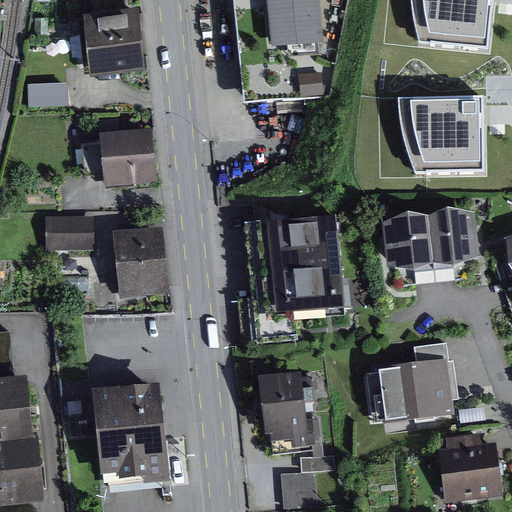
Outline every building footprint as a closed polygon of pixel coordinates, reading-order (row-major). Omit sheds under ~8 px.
[(133,0),(69,0),(69,21),(85,20),(84,12),(134,7),(133,0)] [(233,0),(244,107),(330,98),(348,0),(320,0),(326,48),(270,53),(264,0),(233,0)] [(264,0),(270,53),(326,48),(320,0),(264,0)] [(492,0),(410,0),(414,22),(420,41),(487,48),(492,0)] [(91,75),(146,69),(139,6),(134,7),(84,12),(85,20),(91,75)] [(67,85),(28,86),(28,110),(67,109),(67,85)] [(483,97),(397,98),(401,132),(407,153),(415,171),(483,172),(483,97)] [(158,186),(152,132),(99,137),(105,191),(158,186)] [(480,260),(474,217),(448,213),(429,220),(434,272),(454,271),(480,260)] [(434,272),(429,220),(408,216),(383,226),(388,271),(414,276),(434,272)] [(95,218),(46,220),(47,252),(96,250),(95,218)] [(345,317),(335,219),(257,226),(266,325),(296,322),(345,317)] [(257,226),(244,227),(251,300),(237,302),(241,344),(257,342),(257,346),(298,342),(296,322),(266,325),(257,226)] [(170,296),(163,230),(113,235),(120,302),(170,296)] [(10,334),(0,334),(0,382),(16,381),(10,334)] [(385,422),(386,427),(456,418),(454,403),(458,403),(453,363),(450,363),(448,344),(413,349),(415,367),(378,372),(378,375),(367,376),(374,424),(385,422)] [(312,373),(314,392),(305,393),(308,421),(313,420),(316,448),(311,449),(312,457),(299,459),(301,475),(336,471),(335,457),(323,458),(317,412),(330,410),(325,372),(312,373)] [(301,374),(259,381),(267,436),(271,436),(274,456),(311,449),(316,448),(313,420),(308,421),(305,393),(301,374)] [(0,446),(34,443),(27,380),(16,381),(0,382),(0,446)] [(172,496),(161,388),(92,395),(102,488),(144,484),(144,488),(163,486),(164,497),(172,496)] [(436,452),(446,505),(503,499),(496,445),(482,447),(480,436),(446,440),(448,451),(436,452)] [(38,442),(34,443),(0,446),(0,510),(39,507),(44,507),(38,442)] [(301,475),(281,476),(284,510),(339,505),(336,471),(301,475)]
